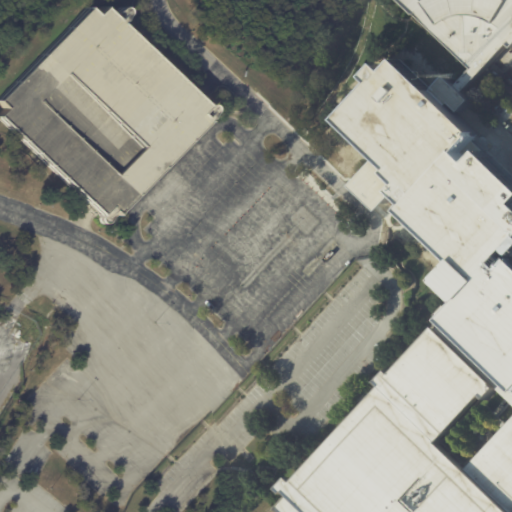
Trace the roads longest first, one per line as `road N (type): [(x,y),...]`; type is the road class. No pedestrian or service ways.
road 1 (residential): [(158,0),(170,24),(380,225),(373,246),(356,252),(244,368)]
road 2 (residential): [(244,368),(131,265),(0,206)]
